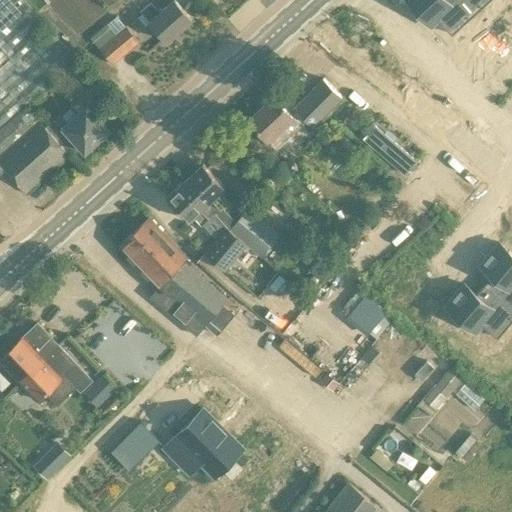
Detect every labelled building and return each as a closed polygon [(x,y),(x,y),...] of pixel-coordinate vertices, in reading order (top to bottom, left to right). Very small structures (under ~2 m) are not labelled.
[(0,165),(0,164),(44,126),(24,104),(74,57),(21,0),(0,0),(0,171),(3,169),(0,165)] [(140,11),(148,21),(167,41),(191,20),(173,0),(172,0),(159,12),(150,2),(140,11)] [(407,0),(431,26),(438,19),(451,34),(475,13),(463,0),(407,0)] [(463,0),(475,13),(488,0),(463,0)] [(112,64),(138,42),(125,26),(105,43),(99,48),(112,64)] [(292,115),(274,97),(273,96),(248,120),(275,149),(305,120),(311,127),(342,98),(323,78),(293,107),(297,111),(292,115)] [(0,164),(0,165),(3,169),(25,193),(68,155),(58,144),(67,135),(83,153),(109,130),(86,103),(61,126),(53,117),(44,126),(0,164)] [(415,160),(372,122),(361,136),(404,173),(415,160)] [(225,227),(245,244),(259,256),(261,258),(279,237),(277,235),(246,208),(234,223),(220,208),(228,201),(219,191),(223,187),(201,163),(183,180),(214,213),(225,227)] [(183,180),(164,197),(186,221),(190,218),(200,226),(201,225),(215,239),(201,254),(221,271),(245,244),(225,227),(214,213),(183,180)] [(192,335),(202,324),(214,334),(236,308),(183,262),(186,260),(147,217),(119,243),(158,285),(148,297),(192,335)] [(511,253),(498,242),(480,264),(492,274),(484,284),(511,307),(511,253)] [(463,283),(445,305),(476,332),(482,325),(497,338),(511,320),(511,307),(484,284),(476,294),(463,283)] [(357,287),(339,308),(373,338),(391,318),(357,287)] [(75,362),(65,353),(36,322),(22,336),(0,356),(0,362),(36,400),(45,392),(57,404),(77,385),(65,372),(75,362)] [(311,388),(269,352),(263,359),(305,395),(311,388)] [(496,377),(467,352),(459,361),(488,386),(496,377)] [(415,396),(429,410),(460,379),(447,365),(415,396)] [(113,389),(101,376),(83,394),(95,406),(113,389)] [(163,447),(175,458),(186,447),(200,461),(214,475),(243,447),(203,407),(163,447)] [(159,438),(140,420),(111,450),(129,468),(159,438)] [(381,511),(377,508),(378,507),(348,483),(325,511),(381,511)]
